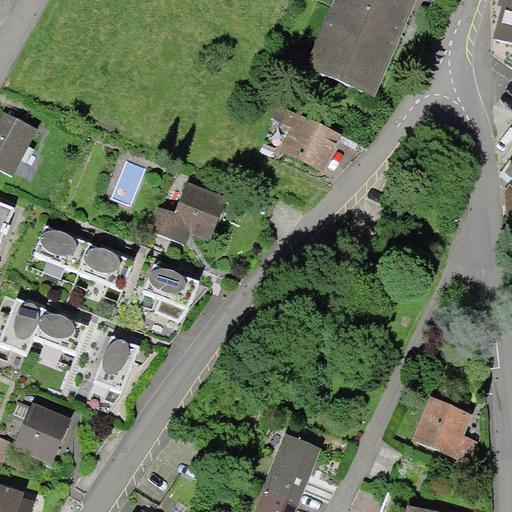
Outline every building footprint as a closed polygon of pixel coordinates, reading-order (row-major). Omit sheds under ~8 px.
[(425,0),(347,0),(316,79),(384,105),(425,0)] [(511,0),(500,0),(488,44),(511,50),(511,0)] [(343,133),(278,105),(272,118),(293,128),(281,152),(323,169),(343,133)] [(42,142),(7,123),(0,135),(0,168),(22,180),(42,142)] [(181,184),(168,224),(163,237),(194,247),(198,234),(226,243),(239,203),(181,184)] [(0,195),(0,244),(12,249),(30,208),(0,195)] [(145,258),(49,222),(35,259),(130,295),(145,258)] [(209,280),(151,259),(137,297),(194,319),(209,280)] [(99,321),(22,291),(1,344),(36,357),(42,342),(84,359),(99,321)] [(111,335),(94,382),(122,392),(139,345),(111,335)] [(72,419),(33,402),(13,447),(52,464),(72,419)] [(479,422),(436,404),(421,441),(464,459),(479,422)] [(299,506),(321,446),(285,433),(263,491),(299,506)] [(12,443),(0,437),(0,461),(4,463),(12,443)] [(24,492),(0,483),(0,511),(29,511),(34,501),(22,497),(24,492)] [(296,511),(299,506),(263,491),(254,511),(296,511)]
